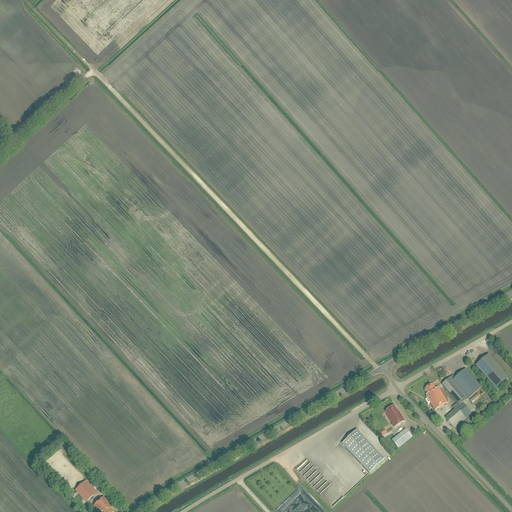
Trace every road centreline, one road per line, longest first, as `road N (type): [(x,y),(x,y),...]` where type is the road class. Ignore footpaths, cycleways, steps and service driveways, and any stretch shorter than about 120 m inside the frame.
road 1 (track): [(0,154),(94,71),(379,369)]
road 2 (tertiary): [(141,511),(383,367)]
road 3 (unclassified): [(182,511),(395,388)]
road 4 (unclassified): [(511,510),(395,388)]
road 5 (tertiary): [(383,367),(511,293)]
road 6 (unclassified): [(395,388),(511,322)]
